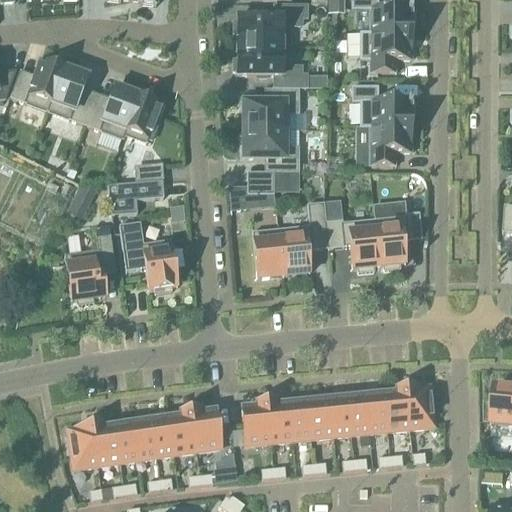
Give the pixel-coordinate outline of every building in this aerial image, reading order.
[(131,0),(131,4),(139,5),(138,8),(155,10),(156,0),(131,0)] [(310,0),(310,8),(326,8),(326,0),(310,0)] [(370,36),(411,37),(411,25),(415,25),(414,14),(411,14),(411,11),(377,11),(377,0),(351,0),(351,12),(370,12),(370,36)] [(240,26),(236,26),(236,37),(239,37),(239,40),(241,40),(241,50),(290,50),(290,29),(301,28),(302,20),(306,20),(306,21),(306,9),(277,10),(277,22),(240,22),(240,26)] [(411,37),(360,37),(360,63),(370,63),(369,76),(394,76),(394,64),(410,64),(411,37)] [(290,50),(241,50),(241,60),(239,60),(240,65),(236,65),(236,75),(239,76),(239,81),(276,80),(276,92),(306,92),(306,80),(302,81),(301,72),(290,71),(290,50)] [(9,102),(46,115),(63,71),(40,63),(33,81),(20,76),(20,75),(19,74),(9,102)] [(63,71),(46,115),(84,129),(94,103),(79,98),(86,80),(72,75),(73,73),(65,70),(64,72),(63,71)] [(0,103),(4,103),(15,74),(0,75),(0,103)] [(236,101),(235,80),(222,80),(223,102),(236,101)] [(84,129),(121,143),(138,99),(137,99),(138,97),(129,93),(128,96),(115,91),(108,108),(94,103),(84,129)] [(369,105),(369,130),(411,130),(410,118),(414,118),(414,106),(410,107),(410,104),(376,104),(376,91),(351,91),(351,105),(369,105)] [(243,106),(243,134),(289,134),(289,117),(298,117),(298,92),(276,92),(271,92),(271,105),(243,106)] [(162,108),(138,99),(121,143),(122,143),(124,139),(146,147),(150,137),(152,138),(157,127),(154,126),(162,108)] [(411,130),(369,130),(369,131),(368,169),(394,169),(394,156),(411,156),(411,130)] [(0,134),(0,149),(28,163),(34,146),(0,134)] [(289,134),(243,134),(243,162),(271,162),(271,175),(298,175),(298,149),(289,149),(289,134)] [(160,169),(135,171),(136,183),(162,182),(160,169)] [(304,189),(317,188),(317,175),(303,175),(304,189)] [(246,192),(246,198),(273,198),(272,176),(246,176),(246,192)] [(374,195),(404,192),(405,196),(413,196),(411,176),(373,180),(374,195)] [(137,202),(164,200),(162,183),(108,188),(112,218),(138,216),(137,202)] [(246,198),(246,192),(227,192),(229,212),(247,211),(246,198)] [(74,202),(67,215),(80,221),(86,209),(74,202)] [(184,225),(182,205),(155,207),(156,217),(171,216),(171,226),(184,225)] [(340,205),(323,207),(325,226),(342,224),(340,205)] [(309,229),(277,233),(282,279),(282,281),(308,277),(306,254),(327,252),(323,207),(307,208),(309,229)] [(511,209),(505,209),(503,235),(511,236),(511,209)] [(404,220),(372,224),(377,269),(383,269),(383,274),(399,272),(399,268),(404,267),(402,245),(421,243),(418,216),(404,218),(404,220)] [(377,269),(372,224),(342,227),(342,224),(325,226),(327,252),(349,250),(352,272),(357,272),(357,276),(373,275),(373,270),(377,269)] [(170,291),(176,290),(169,243),(143,247),(140,226),(119,229),(125,274),(145,272),(148,294),(154,293),(155,297),(171,295),(170,291)] [(97,254),(64,259),(71,305),(76,304),(77,308),(93,306),(93,302),(99,301),(96,279),(115,276),(109,230),(94,232),(97,254)] [(277,233),(252,235),(256,282),(282,279),(277,233)] [(498,391),(491,390),(488,428),(511,430),(511,387),(498,386),(498,391)] [(427,391),(404,393),(408,434),(431,432),(427,391)] [(392,398),(381,399),(385,437),(408,434),(404,393),(392,394),(392,398)] [(381,399),(363,401),(367,439),(385,437),(381,399)] [(363,401),(346,403),(349,440),(367,439),(363,401)] [(346,403),(328,404),(331,442),(349,440),(346,403)] [(328,404),(305,407),(309,445),(331,442),(328,404)] [(272,406),(264,407),(268,449),(291,446),(287,409),(273,410),(272,406)] [(252,412),(238,414),(242,452),(268,449),(264,407),(252,409),(252,412)] [(305,407),(287,409),(291,446),(309,445),(305,407)] [(196,415),(189,416),(195,457),(217,454),(211,416),(196,419),(196,415)] [(176,422),(167,423),(173,461),(195,457),(189,416),(175,418),(176,422)] [(167,423),(149,426),(155,464),(173,461),(167,423)] [(149,426),(132,429),(137,466),(155,464),(149,426)] [(132,429),(114,432),(119,469),(137,466),(132,429)] [(97,430),(91,431),(97,473),(119,469),(114,432),(98,434),(97,430)] [(91,431),(63,436),(69,477),(97,473),(91,431)] [(422,456),(410,457),(411,469),(423,468),(422,456)] [(388,462),(389,471),(399,470),(398,461),(388,462)] [(388,462),(374,463),(375,472),(389,471),(388,462)] [(362,464),(352,465),(353,475),(363,474),(362,464)] [(352,465),(338,467),(339,476),(353,475),(352,465)] [(322,469),(311,470),(312,479),(322,478),(322,469)] [(311,470),(298,471),(298,480),(312,479),(311,470)] [(271,474),(272,483),(283,482),(282,473),(271,474)] [(271,474),(257,475),(258,484),(272,483),(271,474)] [(210,480),(198,481),(199,490),(211,489),(210,480)] [(198,481),(184,483),(185,492),(199,490),(198,481)] [(168,485),(157,486),(158,495),(170,493),(168,485)] [(158,495),(157,486),(143,488),(145,497),(158,495)] [(131,490),(121,491),(122,500),(133,499),(131,490)] [(121,491),(108,494),(109,502),(122,500),(121,491)] [(97,496),(85,498),(87,506),(99,504),(97,496)] [(229,503),(221,504),(215,511),(229,511),(234,506),(229,503)]
